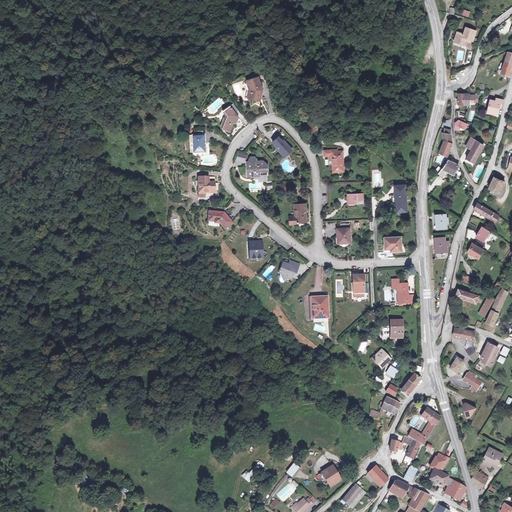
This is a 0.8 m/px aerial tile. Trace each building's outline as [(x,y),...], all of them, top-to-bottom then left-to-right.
[(472,40),(475,30),(466,27),(464,33),(458,32),(456,42),(466,45),(468,39),(472,40)] [(510,76),(511,68),(511,56),(508,56),(502,73),(510,76)] [(249,97),(259,100),(262,89),(258,77),(248,80),(248,82),(251,90),(249,97)] [(470,94),(459,94),(458,99),(459,105),(469,106),(469,99),(475,100),(474,103),(478,103),(479,95),(475,95),(470,94)] [(494,112),(493,114),(498,115),(500,109),(501,104),(496,103),(496,102),(491,101),(489,111),(494,112)] [(221,127),(229,130),(232,120),(235,121),(237,114),(235,113),(237,109),(232,102),(222,108),(226,114),(221,127)] [(465,130),(468,124),(459,120),(459,121),(455,123),(455,131),(459,131),(459,128),(465,130)] [(444,141),(438,153),(447,157),(452,145),(452,141),(450,130),(445,129),(444,141)] [(285,158),(293,150),(278,135),(270,144),(285,158)] [(474,164),(484,146),(478,142),(472,138),(467,148),(472,151),(468,160),(474,164)] [(190,156),(201,156),(201,139),(190,139),(190,156)] [(486,152),(492,155),(494,148),(493,147),(488,145),(486,152)] [(332,172),(343,172),(343,166),(342,157),(342,151),(331,152),(331,150),(323,151),(323,157),(327,156),(328,161),(332,161),(332,164),(332,172)] [(246,177),(254,176),(258,176),(258,178),(265,178),(265,172),(267,172),(266,165),(261,161),(254,162),(254,159),(253,157),(249,157),(248,160),(248,162),(246,162),(246,177)] [(454,175),(460,165),(448,160),(443,168),(442,167),(439,174),(444,176),(445,177),(448,171),(454,175)] [(381,187),(380,170),(372,170),(373,188),(381,187)] [(499,193),(504,183),(494,178),(489,189),(499,193)] [(195,197),(196,197),(200,197),(211,196),(210,186),(204,187),(204,181),(194,182),(195,197)] [(407,212),(406,191),(395,191),(397,213),(407,212)] [(350,204),(363,204),(362,194),(350,194),(350,204)] [(495,223),(500,216),(478,203),(475,210),(495,223)] [(306,223),(305,204),(294,205),(294,217),(291,217),(288,217),(289,225),(293,225),(293,223),(298,223),(306,223)] [(223,216),(209,214),(208,223),(214,224),(214,225),(219,226),(224,232),(231,225),(223,216)] [(438,230),(448,229),(447,222),(448,221),(448,218),(447,218),(447,214),(437,215),(438,230)] [(349,242),(361,242),(360,228),(352,228),(348,228),(349,242)] [(487,231),(483,228),(476,238),(483,243),(491,231),(492,230),(490,229),(489,228),(487,231)] [(391,252),(402,252),(402,237),(385,238),(385,250),(391,250),(391,252)] [(446,258),(445,246),(447,246),(447,242),(445,242),(445,239),(436,239),(436,253),(434,253),(435,258),(446,258)] [(248,263),(260,262),(258,245),(246,246),(248,263)] [(479,260),(484,252),(473,245),(468,254),(473,256),(479,260)] [(290,267),(291,264),(287,263),(286,266),(280,264),(277,274),(279,278),(285,280),(289,281),(291,275),(293,275),(295,269),(290,267)] [(269,267),(262,275),(267,279),(273,271),(269,267)] [(470,286),(473,280),(463,275),(461,280),(470,286)] [(363,284),(362,276),(352,276),(352,297),(363,296),(363,291),(363,284)] [(398,302),(407,301),(407,305),(413,305),(413,304),(413,296),(409,296),(408,284),(406,284),(398,284),(398,279),(392,279),(393,288),(397,288),(398,302)] [(456,298),(468,302),(476,304),(477,301),(479,296),(458,290),(456,298)] [(501,290),(491,311),(497,314),(507,293),(501,290)] [(478,314),(484,317),(495,300),(488,297),(478,314)] [(328,318),(326,298),(311,299),(312,319),(328,318)] [(492,326),(497,314),(491,311),(485,323),(492,326)] [(391,336),(403,335),(402,321),(390,322),(391,336)] [(475,331),(454,327),(453,336),(473,340),(475,331)] [(358,351),(364,353),(367,343),(362,341),(358,351)] [(487,365),(491,366),(492,364),(494,358),(492,357),(497,347),(488,343),(481,359),(483,360),(482,362),(487,365)] [(471,357),(476,355),(473,347),(472,346),(468,347),(471,357)] [(375,354),(375,361),(377,364),(380,367),(390,358),(381,349),(375,354)] [(457,373),(465,361),(458,357),(450,368),(457,373)] [(393,377),(397,370),(391,366),(386,373),(393,377)] [(405,377),(409,380),(414,374),(410,370),(405,377)] [(414,374),(409,380),(401,390),(408,395),(421,379),(414,374)] [(474,378),(468,374),(467,374),(463,380),(473,386),(471,389),(476,392),(481,383),(474,378)] [(397,390),(389,385),(385,391),(395,396),(397,390)] [(384,402),(397,409),(400,403),(387,397),(384,402)] [(395,413),(397,409),(384,402),(383,403),(382,406),(381,408),(387,411),(388,410),(395,413)] [(462,403),(466,416),(470,415),(475,406),(466,402),(462,403)] [(432,433),(440,418),(426,408),(422,415),(433,423),(425,436),(411,429),(407,435),(425,445),(432,433)] [(412,460),(420,444),(409,438),(407,442),(406,444),(409,446),(405,456),(412,460)] [(402,443),(391,440),(389,449),(396,451),(397,448),(401,449),(402,443)] [(502,455),(489,449),(487,454),(489,455),(486,461),(492,464),(496,467),(502,455)] [(446,467),(443,466),(444,464),(447,466),(450,460),(438,454),(437,458),(436,457),(430,468),(431,468),(440,473),(441,471),(444,472),(446,467)] [(491,468),(492,464),(486,461),(489,455),(487,454),(482,463),(491,468)] [(265,464),(260,460),(244,478),(249,482),(265,464)] [(292,479),(300,469),(293,463),(285,473),(292,479)] [(368,472),(380,485),(387,478),(376,465),(368,472)] [(413,477),(417,470),(409,466),(405,474),(409,475),(412,476),(413,477)] [(330,467),(321,473),(329,486),(339,480),(330,467)] [(433,472),(430,479),(443,487),(448,480),(449,479),(443,475),(440,473),(431,468),(430,470),(433,472)] [(481,478),(482,475),(477,472),(473,479),(474,481),(478,484),(476,486),(482,490),(486,482),(481,478)] [(300,487),(294,480),(291,483),(297,489),(300,487)] [(394,481),(389,490),(402,497),(405,491),(410,494),(409,496),(414,499),(410,506),(416,510),(419,511),(430,496),(410,487),(397,481),(394,481)] [(459,502),(466,489),(453,482),(450,488),(448,486),(444,494),(447,495),(448,494),(455,497),(454,499),(459,502)] [(354,499),(362,490),(355,485),(347,494),(354,499)] [(365,493),(362,490),(354,499),(347,494),(346,495),(355,503),(365,493)] [(285,496),(281,491),(277,495),(281,499),(285,496)] [(352,508),(355,503),(346,495),(342,500),(346,502),(352,508)] [(279,502),(275,498),(270,504),(274,507),(279,502)] [(293,511),(302,511),(312,504),(307,498),(304,500),(302,498),(296,504),(290,508),(293,511)]
